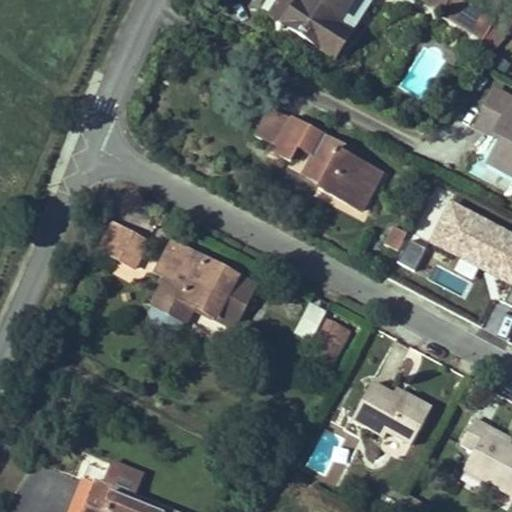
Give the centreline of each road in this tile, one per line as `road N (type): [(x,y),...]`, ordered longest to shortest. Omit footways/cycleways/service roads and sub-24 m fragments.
road 1 (residential): [(90,142),(511,369)]
road 2 (tertiary): [(0,350),(90,142)]
road 3 (tertiary): [(90,142),(151,0)]
